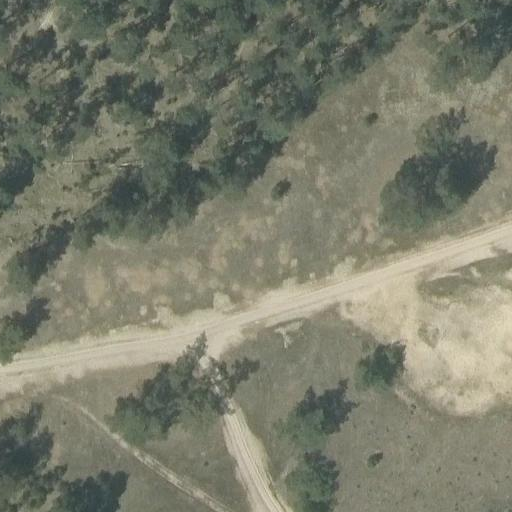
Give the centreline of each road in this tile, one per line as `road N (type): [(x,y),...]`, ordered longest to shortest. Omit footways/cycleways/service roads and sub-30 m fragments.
road 1 (unknown): [(511,229),(193,337),(0,373)]
road 2 (track): [(37,367),(104,436),(223,511)]
road 3 (unknown): [(202,334),(263,511)]
